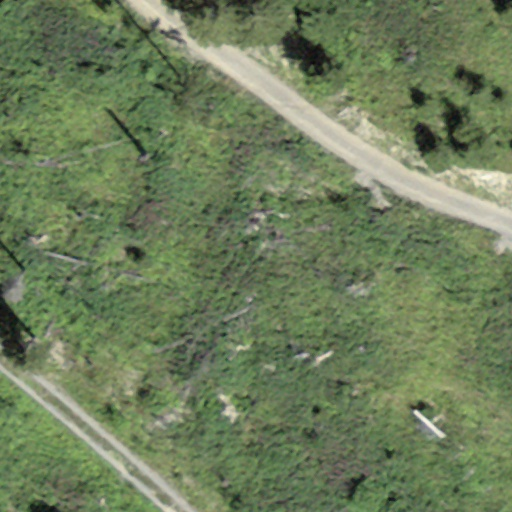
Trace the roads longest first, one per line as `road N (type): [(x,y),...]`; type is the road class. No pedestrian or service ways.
road 1 (track): [(511,216),(334,123),(231,46),(141,0)]
road 2 (track): [(195,511),(0,329)]
